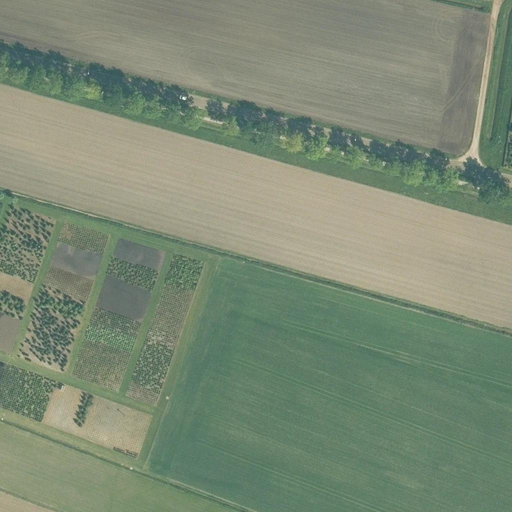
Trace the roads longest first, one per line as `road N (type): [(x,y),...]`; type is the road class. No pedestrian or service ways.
road 1 (tertiary): [(511,181),(0,53)]
road 2 (unknown): [(495,0),(468,170)]
